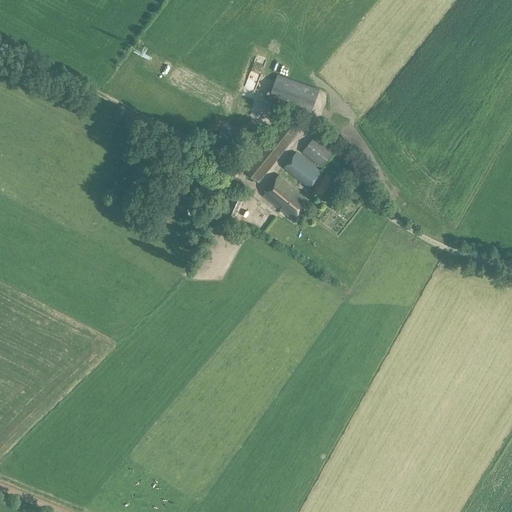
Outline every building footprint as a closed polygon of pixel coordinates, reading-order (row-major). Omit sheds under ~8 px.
[(248,75),(258,78),(264,57),(254,55),(248,75)] [(190,69),(184,81),(192,85),(198,73),(190,69)] [(311,116),(320,89),(278,74),(268,101),(311,116)] [(284,120),(244,172),(255,180),(295,129),(284,120)] [(314,137),(302,152),(322,167),(334,152),(314,137)] [(313,184),(319,177),(323,172),(297,151),(284,168),(310,188),(313,184)] [(322,179),(316,186),(311,191),(319,198),(334,180),(326,173),(322,179)] [(293,219),(309,198),(280,175),(264,195),(293,219)] [(155,216),(174,224),(190,185),(171,177),(155,216)] [(319,177),(313,184),(316,186),(322,179),(319,177)] [(111,194),(125,202),(132,190),(117,182),(111,194)] [(220,229),(229,233),(243,201),(234,197),(226,216),(220,213),(217,220),(223,222),(220,229)]
